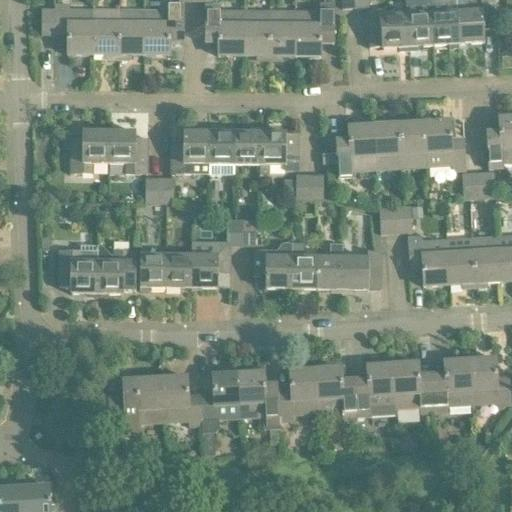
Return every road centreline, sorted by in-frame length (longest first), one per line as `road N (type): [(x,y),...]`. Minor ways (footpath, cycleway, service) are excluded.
road 1 (residential): [(18,99),(309,101),(511,86)]
road 2 (residential): [(26,341),(313,335),(511,320)]
road 3 (residential): [(18,99),(26,341)]
